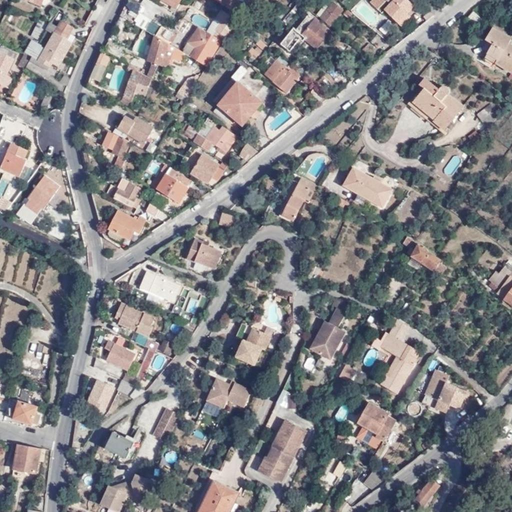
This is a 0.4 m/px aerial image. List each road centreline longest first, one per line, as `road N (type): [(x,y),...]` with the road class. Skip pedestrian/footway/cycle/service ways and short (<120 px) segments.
road 1 (residential): [(99,270),(117,267),(224,195),(467,0)]
road 2 (tertiary): [(99,270),(71,117),(76,87),(118,0)]
road 3 (tertiary): [(53,511),(99,270)]
road 4 (tertiary): [(359,511),(511,388)]
